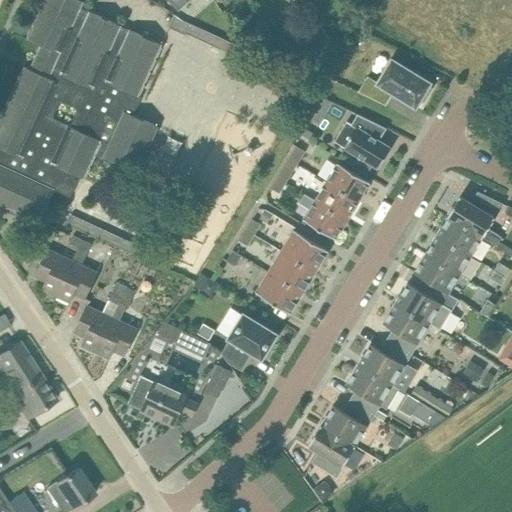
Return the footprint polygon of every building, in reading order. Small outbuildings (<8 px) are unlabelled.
[(37,71),(25,66),(0,119),(0,203),(40,222),(47,207),(49,203),(55,190),(70,196),(70,197),(79,177),(84,179),(96,153),(137,171),(139,172),(160,126),(127,111),(134,94),(140,96),(163,46),(80,7),(83,1),(81,0),(44,0),(27,38),(48,48),(37,71)] [(183,21),(174,15),(168,28),(186,36),(187,34),(232,54),(241,59),(245,50),(183,21)] [(316,26),(310,30),(320,44),(325,40),(316,26)] [(321,53),(305,48),(301,60),(316,66),(321,53)] [(368,73),(356,91),(386,105),(393,93),(416,107),(420,99),(424,101),(432,88),(429,86),(431,83),(393,57),(378,80),(368,73)] [(347,121),(335,141),(359,156),(352,166),(367,175),(373,165),(379,168),(390,147),(379,140),(387,128),(358,114),(352,124),(347,121)] [(289,158),(297,163),(305,150),(296,145),(289,158)] [(277,177),(286,182),(297,163),(289,158),(277,177)] [(338,162),(326,181),(358,201),(370,182),(338,162)] [(271,188),(279,193),(286,182),(277,177),(271,188)] [(326,181),(315,200),(347,219),(358,201),(326,181)] [(460,195),(448,216),(483,237),(496,245),(502,236),(488,228),(503,203),(479,191),(472,203),(460,195)] [(347,219),(315,200),(303,219),(335,238),(347,219)] [(67,224),(156,264),(160,255),(71,215),(67,224)] [(448,216),(437,234),(471,255),(482,237),(482,238),(483,237),(448,216)] [(245,229),(254,234),(260,223),(252,218),(245,229)] [(239,240),(247,245),(254,234),(245,229),(239,240)] [(296,231),(283,252),(315,271),(328,250),(296,231)] [(437,234),(426,253),(460,274),(471,255),(437,234)] [(42,289),(56,295),(83,239),(74,235),(64,257),(48,249),(36,275),(46,280),(42,289)] [(83,239),(56,295),(70,302),(74,293),(85,298),(97,272),(82,265),(92,243),(83,239)] [(226,260),(235,266),(241,255),(233,250),(226,260)] [(283,252),(271,273),(303,292),(315,271),(283,252)] [(426,253),(415,271),(449,292),(460,274),(426,253)] [(494,269),(506,277),(511,269),(499,262),(494,269)] [(489,277),(502,285),(506,277),(494,269),(489,277)] [(258,294),(290,313),(303,292),(271,273),(258,294)] [(408,282),(396,302),(430,323),(440,330),(459,299),(425,278),(418,288),(408,282)] [(110,300),(119,304),(127,286),(118,282),(110,300)] [(119,304),(128,308),(136,290),(127,286),(119,304)] [(471,306),(480,312),(488,317),(495,304),(478,293),(471,306)] [(394,329),(387,339),(411,354),(417,343),(418,343),(430,323),(396,302),(384,323),(394,329)] [(81,345),(95,352),(112,317),(87,305),(75,332),(85,337),(81,345)] [(222,352),(228,362),(241,370),(252,353),(262,359),(278,334),(261,323),(243,313),(228,338),(229,339),(222,352)] [(112,317),(95,352),(110,358),(114,350),(124,355),(137,329),(112,317)] [(178,339),(176,344),(205,357),(211,342),(165,321),(158,329),(178,339)] [(371,343),(359,364),(393,384),(405,364),(411,354),(387,339),(381,350),(371,343)] [(0,353),(0,375),(27,418),(57,399),(19,341),(0,353)] [(471,360),(464,373),(478,381),(486,368),(471,360)] [(359,364),(346,384),(357,390),(350,400),(374,415),(381,404),(388,408),(400,389),(393,384),(359,364)] [(230,371),(218,365),(206,391),(218,397),(230,371)] [(496,375),(489,371),(482,382),(489,386),(496,375)] [(155,381),(150,392),(142,410),(173,424),(180,410),(192,416),(197,403),(186,397),(187,396),(155,381)] [(334,405),(321,424),(356,446),(356,445),(367,425),(368,425),(374,415),(350,400),(344,411),(334,405)] [(421,401),(414,412),(430,422),(433,425),(446,416),(437,411),(421,401)] [(356,446),(321,424),(308,445),(319,451),(313,462),(336,477),(343,466),(356,446)] [(395,432),(389,443),(398,448),(404,437),(395,432)] [(45,490),(56,504),(61,511),(66,511),(78,504),(95,493),(77,467),(61,479),(45,490)] [(16,511),(0,488),(0,511),(16,511)]
